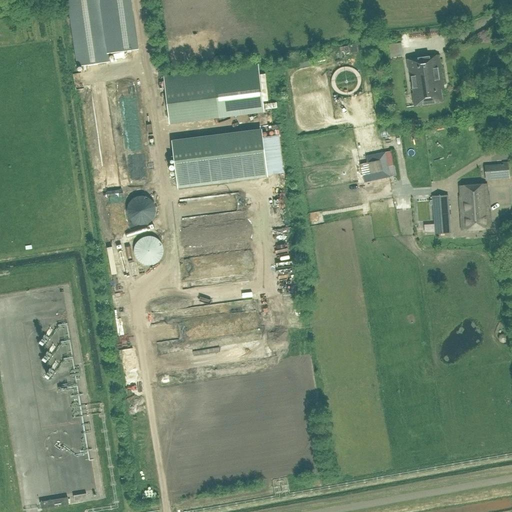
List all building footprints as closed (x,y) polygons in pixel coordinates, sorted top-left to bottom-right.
[(109,62),(108,54),(102,13),(100,0),(67,0),(77,67),(109,62)] [(100,0),(108,54),(133,51),(125,0),(100,0)] [(393,44),(395,57),(407,55),(405,42),(393,44)] [(443,84),(439,54),(407,59),(409,72),(410,72),(413,93),(412,93),(414,106),(443,102),(441,89),(442,84),(443,84)] [(164,76),(169,116),(264,104),(259,64),(164,76)] [(262,137),(233,141),(238,181),(267,177),(262,137)] [(238,181),(233,141),(213,143),(217,183),(238,181)] [(217,183),(213,143),(173,148),(178,188),(217,183)] [(367,163),(361,164),(364,182),(397,175),(392,151),(366,156),(367,163)] [(487,181),(511,179),(510,166),(486,168),(487,181)] [(487,194),(486,184),(460,186),(460,196),(459,196),(461,230),(491,228),(488,194),(487,194)] [(131,200),(131,201),(130,202),(129,203),(129,204),(128,205),(128,207),(127,208),(127,209),(127,210),(127,211),(127,213),(128,214),(128,215),(128,216),(129,217),(130,219),(131,220),(132,221),(133,222),(134,222),(135,223),(136,223),(139,224),(141,224),(142,224),(145,224),(146,224),(148,223),(150,221),(151,220),(152,220),(153,219),(153,218),(154,216),(154,215),(155,214),(155,213),(155,212),(155,211),(155,209),(155,208),(155,207),(155,206),(154,205),(154,203),(153,202),(152,201),(151,200),(150,200),(150,199),(147,198),(146,197),(145,197),(144,196),(141,196),(140,196),(139,196),(137,197),(136,198),(134,198),(133,199),(132,199),(131,200)] [(435,225),(450,224),(448,196),(433,197),(435,225)] [(509,228),(499,228),(500,236),(509,235),(509,228)] [(144,265),(145,265),(146,265),(148,266),(149,266),(150,266),(151,265),(153,265),(154,265),(155,264),(156,264),(157,263),(158,262),(159,261),(160,260),(161,259),(162,258),(162,257),(163,256),(163,254),(163,253),(164,252),(164,250),(164,249),(163,248),(163,247),(163,245),(162,244),(162,243),(161,242),(160,241),(159,240),(158,239),(157,238),(156,238),(155,237),(154,236),(153,236),(151,236),(150,236),(149,235),(147,236),(146,236),(143,236),(142,237),(141,237),(140,238),(139,239),(138,240),(137,241),(136,242),(135,243),(135,244),(134,245),(134,247),(134,248),(134,249),(133,251),(134,252),(134,253),(134,255),(134,256),(135,257),(136,258),(136,259),(137,260),(138,261),(139,262),(140,263),(141,264),(142,264),(144,265)] [(69,504),(68,497),(41,502),(42,509),(69,504)]
